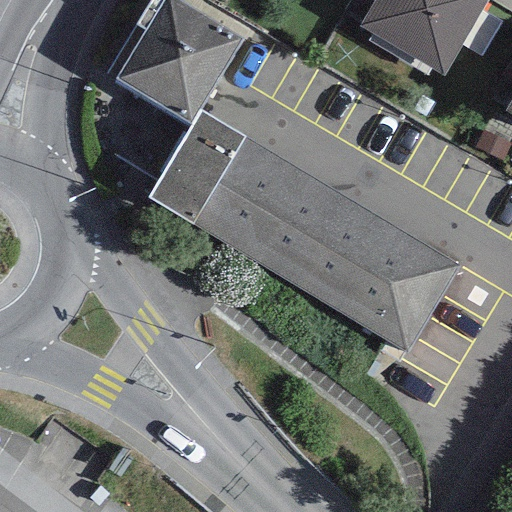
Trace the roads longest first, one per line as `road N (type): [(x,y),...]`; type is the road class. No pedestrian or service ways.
road 1 (residential): [(195,427),(144,330),(72,237)]
road 2 (residential): [(0,347),(195,427)]
road 3 (tertiary): [(42,171),(43,12)]
road 4 (tertiary): [(0,345),(24,334),(61,293),(72,237)]
road 5 (residential): [(283,511),(195,427)]
